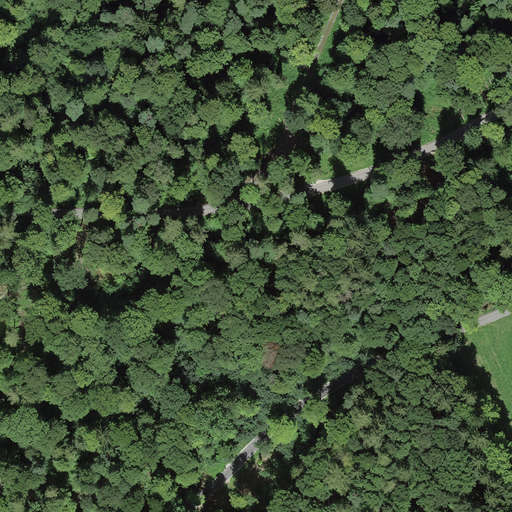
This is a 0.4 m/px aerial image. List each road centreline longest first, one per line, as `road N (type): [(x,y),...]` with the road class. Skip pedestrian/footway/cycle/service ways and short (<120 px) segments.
road 1 (track): [(0,217),(194,212),(283,199),(511,107)]
road 2 (residential): [(511,305),(338,382),(280,421),(179,511)]
road 3 (track): [(251,203),(247,192),(283,147),(344,0)]
